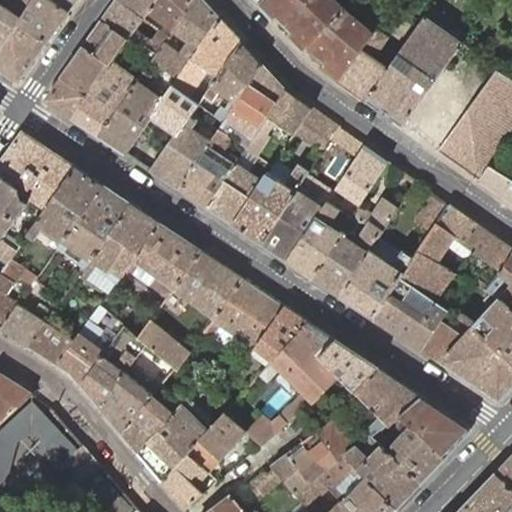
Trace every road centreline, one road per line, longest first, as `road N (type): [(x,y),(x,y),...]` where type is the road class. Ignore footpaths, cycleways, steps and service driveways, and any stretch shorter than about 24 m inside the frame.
road 1 (residential): [(21,106),(507,428)]
road 2 (residential): [(511,223),(296,72),(230,0)]
road 3 (residential): [(165,511),(52,383),(0,349)]
road 4 (residential): [(97,0),(21,106)]
